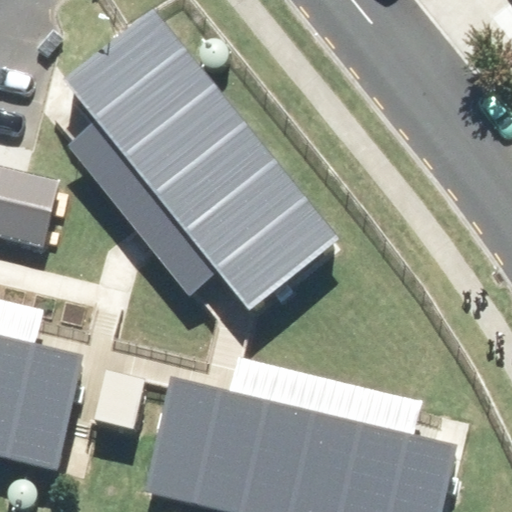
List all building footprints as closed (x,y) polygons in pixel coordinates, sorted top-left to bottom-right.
[(158,8),(68,81),(259,311),(348,238),(158,8)] [(0,165),(0,239),(57,254),(66,216),(71,183),(0,165)] [(0,441),(66,458),(94,345),(42,332),(49,302),(0,290),(0,441)] [(452,511),(470,441),(417,428),(425,398),(257,357),(246,401),(181,385),(156,484),(249,507),(247,511),(452,511)] [(16,497),(20,500),(25,501),(30,501),(35,499),(38,496),(41,491),(41,486),(40,481),(38,477),(34,474),(29,472),(24,472),(20,473),(16,476),(13,480),(12,484),(12,489),(13,493),(16,497)]
